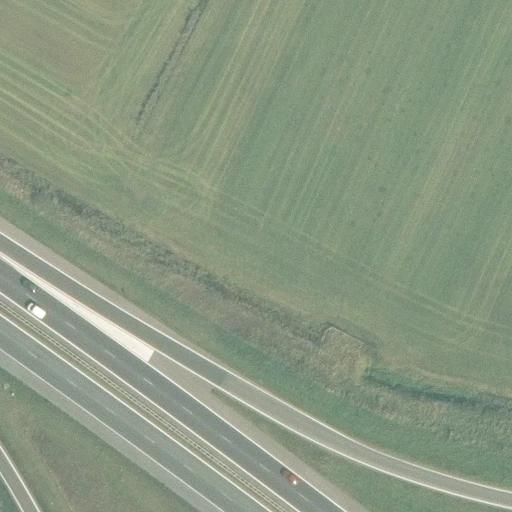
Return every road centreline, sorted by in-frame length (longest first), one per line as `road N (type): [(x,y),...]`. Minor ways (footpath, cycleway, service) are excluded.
road 1 (motorway): [(511,502),(336,442),(0,251)]
road 2 (motorway): [(315,511),(0,278)]
road 3 (motorway): [(0,332),(246,511)]
